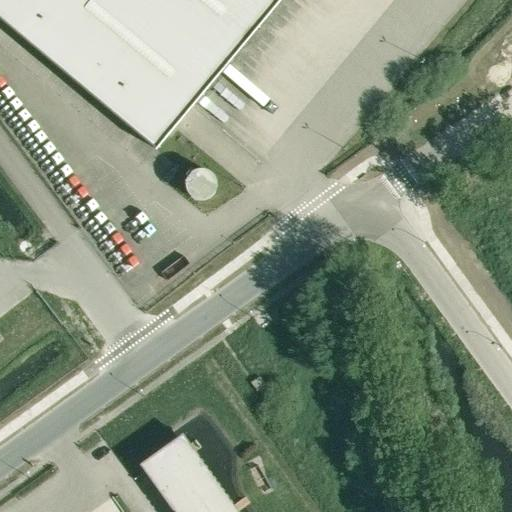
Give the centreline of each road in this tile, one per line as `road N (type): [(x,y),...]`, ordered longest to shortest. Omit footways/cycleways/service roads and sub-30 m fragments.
road 1 (unclassified): [(0,465),(374,199)]
road 2 (unclassified): [(374,199),(511,389)]
road 3 (unclassified): [(374,199),(511,101)]
